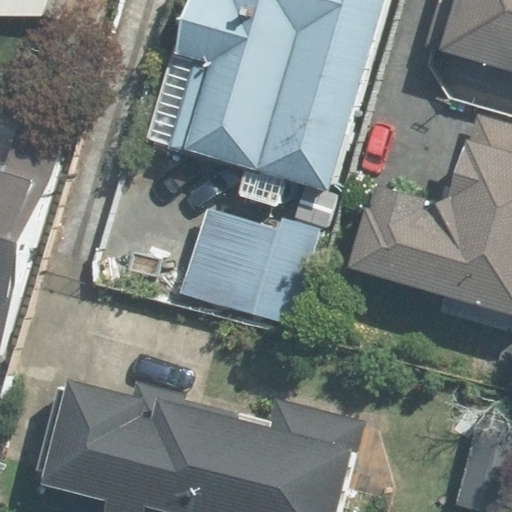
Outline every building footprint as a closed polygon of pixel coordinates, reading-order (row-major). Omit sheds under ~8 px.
[(0,0),(0,15),(59,14),(63,0),(0,0)] [(401,0),(209,0),(194,51),(211,56),(177,168),(224,183),(192,286),(305,320),(339,210),(296,196),(302,177),(343,190),(401,0)] [(511,0),(444,0),(432,42),(511,67),(511,0)] [(390,173),(362,269),(511,312),(511,118),(491,112),(466,195),(390,173)] [(60,172),(0,154),(0,289),(23,296),(60,172)] [(202,401),(204,394),(143,377),(139,388),(89,371),(55,476),(126,496),(121,511),(170,511),(171,509),(181,511),(353,511),(379,419),(288,394),(282,415),(280,422),(202,401)]
